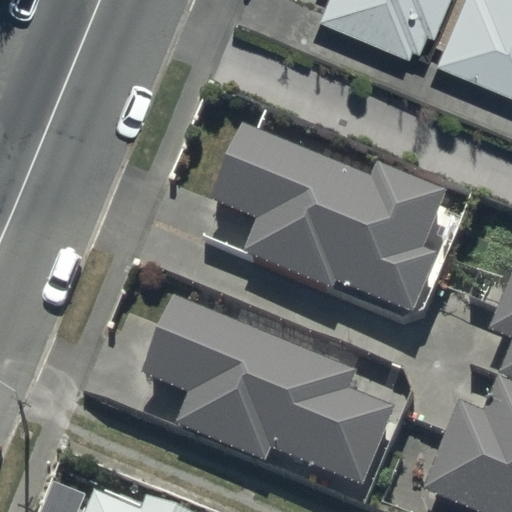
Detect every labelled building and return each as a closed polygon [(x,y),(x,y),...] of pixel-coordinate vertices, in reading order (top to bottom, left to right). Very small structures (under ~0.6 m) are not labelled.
[(326,0),(317,23),(406,61),(410,51),(417,54),(425,36),(432,39),(448,0),(326,0)] [(511,0),(462,0),(434,68),(511,99),(511,0)] [(368,172),(240,119),(209,197),(254,215),(241,249),(330,286),(334,277),(411,309),(435,251),(422,245),(445,189),(374,159),(368,172)] [(511,280),(492,327),(511,335),(511,341),(499,373),(511,378),(511,280)] [(361,369),(178,295),(146,374),(192,393),(180,425),(268,461),(274,447),(364,484),(395,407),(352,390),(361,369)] [(511,511),(511,383),(498,378),(484,412),(463,403),(427,490),(481,511),(511,511)] [(143,508),(95,489),(85,511),(191,511),(149,495),(143,508)]
